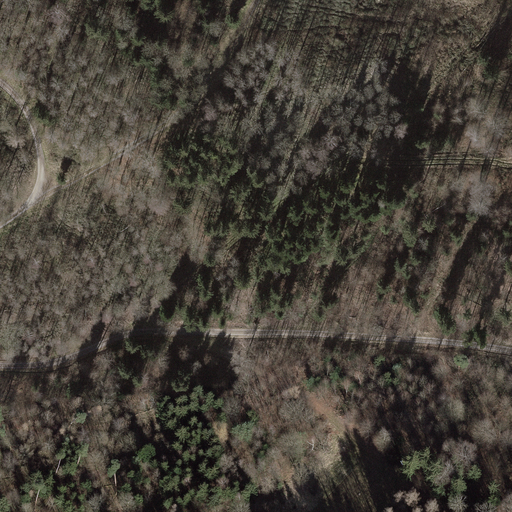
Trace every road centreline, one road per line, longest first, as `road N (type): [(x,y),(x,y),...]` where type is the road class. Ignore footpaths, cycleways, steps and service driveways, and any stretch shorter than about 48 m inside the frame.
road 1 (track): [(0,366),(57,362),(149,331),(402,338),(511,351)]
road 2 (track): [(0,226),(178,114),(203,91),(258,0)]
road 3 (track): [(149,331),(224,352),(293,388),(343,429)]
road 4 (track): [(26,207),(41,175),(36,137),(24,106),(0,81)]
